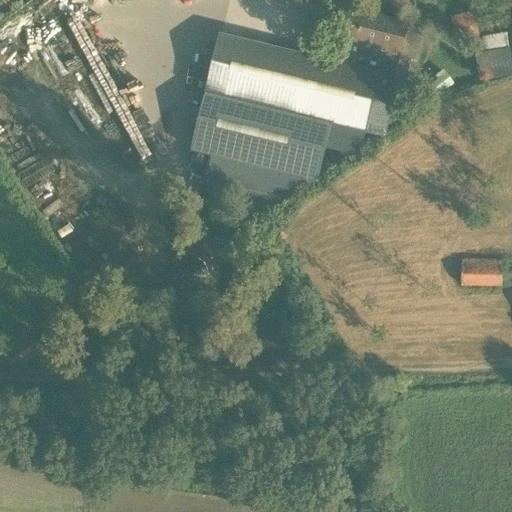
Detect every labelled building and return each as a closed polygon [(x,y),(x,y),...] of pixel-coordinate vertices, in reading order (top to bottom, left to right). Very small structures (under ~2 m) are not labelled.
[(409,26),(341,9),(327,65),(220,39),(206,95),(331,126),(383,139),(397,82),(394,81),(400,59),(401,60),(409,26)] [(475,14),(451,18),(454,41),(479,37),(475,14)] [(475,56),(479,83),(511,77),(511,59),(510,49),(509,50),(506,34),(483,38),(483,43),(475,44),(477,55),(475,56)] [(317,184),(331,126),(206,95),(192,153),(213,158),(208,181),(293,202),(317,184)] [(462,260),(462,287),(503,287),(503,260),(462,260)]
